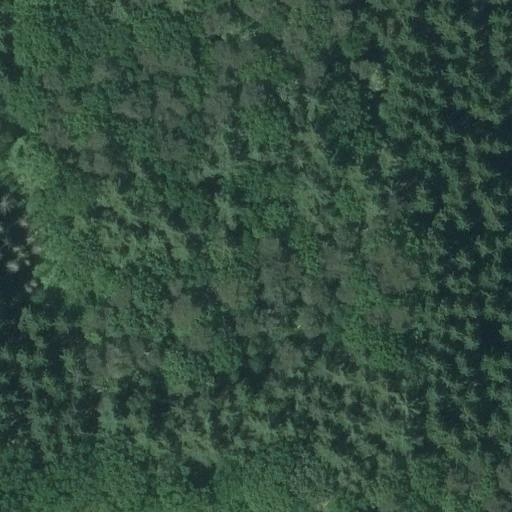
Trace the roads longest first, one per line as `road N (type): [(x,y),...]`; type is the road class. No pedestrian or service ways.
road 1 (track): [(0,490),(327,485),(511,443)]
road 2 (track): [(108,488),(0,26)]
